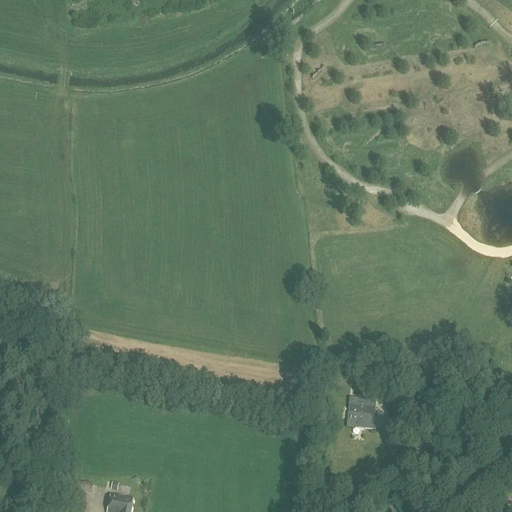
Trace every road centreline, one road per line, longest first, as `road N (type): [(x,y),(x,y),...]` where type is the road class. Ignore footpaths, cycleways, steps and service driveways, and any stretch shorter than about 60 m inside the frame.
road 1 (track): [(89,0),(63,18),(65,365),(48,511)]
road 2 (unknown): [(271,0),(213,43),(149,67),(94,73),(0,57)]
